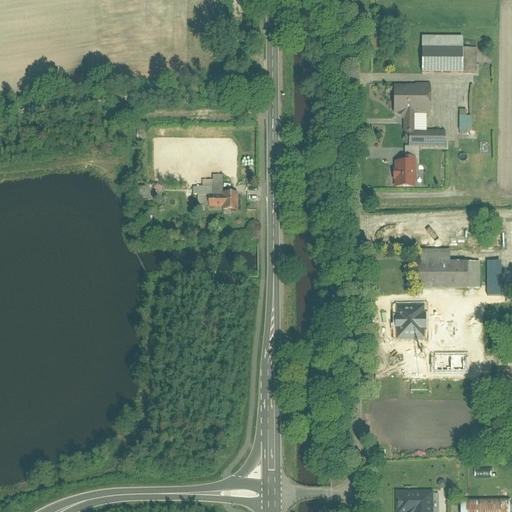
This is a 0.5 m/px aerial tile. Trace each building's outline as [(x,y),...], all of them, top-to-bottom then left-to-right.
[(245,2),(229,3),(231,27),(247,26),(245,2)] [(464,39),(424,39),(424,74),(464,74),(464,39)] [(417,91),(396,91),(395,118),(405,119),(405,149),(418,150),(444,150),(444,135),(424,135),(425,119),(430,119),(430,89),(417,88),(417,91)] [(474,117),(463,117),(463,131),(474,131),(474,117)] [(418,165),(418,150),(405,149),(404,167),(396,167),(396,191),(414,191),(415,165),(418,165)] [(226,210),(242,210),(242,192),(226,192),(226,196),(211,196),(211,208),(226,208),(226,210)] [(481,249),(419,249),(419,290),(467,290),(467,334),(481,334),(481,249)] [(504,265),(490,265),(489,297),(503,297),(504,265)] [(434,331),(434,306),(414,306),(414,309),(402,309),(402,334),(411,334),(411,339),(430,339),(430,331),(434,331)] [(430,354),(430,339),(411,339),(411,362),(414,362),(414,370),(417,370),(417,383),(422,383),(422,371),(491,371),(491,354),(457,354),(430,354)] [(430,354),(457,354),(458,339),(430,339),(430,354)] [(433,511),(433,496),(400,496),(400,511),(433,511)] [(509,511),(509,501),(462,502),(461,511),(509,511)]
